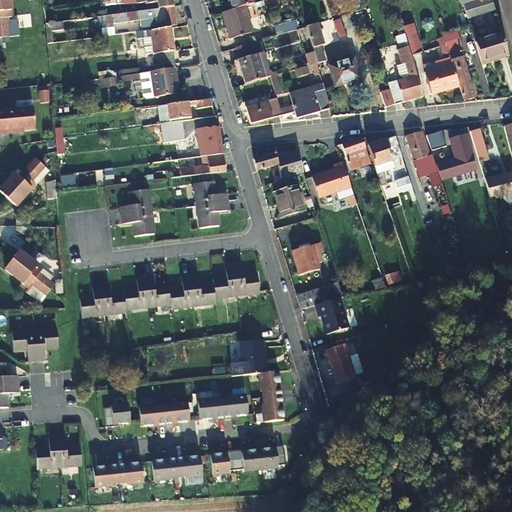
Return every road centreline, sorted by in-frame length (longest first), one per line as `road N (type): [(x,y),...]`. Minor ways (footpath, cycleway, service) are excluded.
road 1 (residential): [(48,412),(84,415),(108,448),(321,426)]
road 2 (residential): [(234,140),(511,109)]
road 3 (residential): [(264,239),(321,426)]
road 4 (residential): [(264,239),(76,263)]
road 5 (residential): [(192,0),(234,140)]
